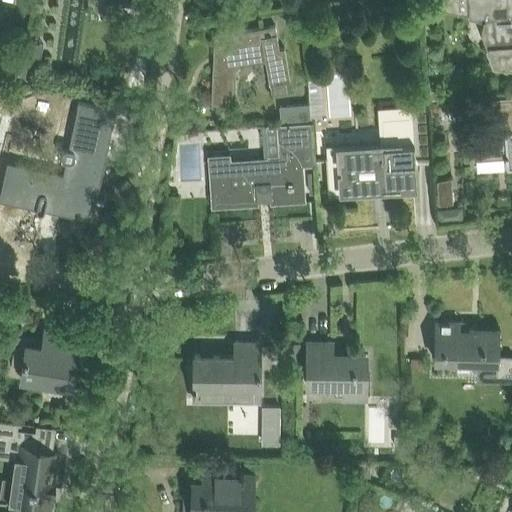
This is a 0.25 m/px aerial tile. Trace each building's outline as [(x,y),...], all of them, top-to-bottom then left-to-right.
[(511,0),(443,0),(444,8),(469,13),(469,17),(485,20),(482,32),(493,67),(511,69),(511,0)] [(280,48),(276,24),(215,35),(212,103),(234,104),(236,65),(266,60),(272,95),(287,92),(285,81),(290,80),(284,47),(280,48)] [(40,59),(44,43),(28,40),(24,55),(40,59)] [(20,79),(24,55),(9,52),(5,76),(20,79)] [(310,103),(310,113),(323,112),(320,76),(308,77),(310,103)] [(428,78),(427,78),(428,98),(447,97),(447,96),(444,95),(441,94),(438,92),(436,89),(433,86),(431,84),(429,81),(428,78)] [(499,83),(487,83),(487,93),(499,92),(499,83)] [(511,96),(490,98),(492,125),(489,126),(474,127),(474,132),(475,141),(476,157),(503,155),(505,155),(505,160),(507,159),(507,168),(511,167),(511,96)] [(6,196),(6,197),(37,204),(37,206),(37,207),(37,208),(37,209),(38,210),(39,211),(40,211),(41,211),(42,211),(43,211),(43,210),(44,209),(45,208),(46,202),(58,204),(57,209),(58,209),(58,208),(89,215),(89,214),(88,214),(91,200),(96,201),(96,200),(95,199),(104,159),(104,158),(109,136),(110,136),(110,135),(109,135),(115,109),(79,102),(73,131),(69,147),(68,147),(66,147),(65,148),(64,148),(63,149),(62,151),(62,152),(62,154),(62,155),(62,156),(63,158),(64,159),(65,160),(66,160),(63,176),(13,165),(10,177),(6,196)] [(281,123),(311,121),(310,113),(310,103),(280,105),(281,123)] [(411,146),(414,146),(411,103),(376,106),(379,139),(325,142),(326,160),(359,157),(358,147),(385,145),(383,121),(409,120),(411,146)] [(359,157),(326,160),(328,194),(374,191),(376,190),(376,189),(374,189),(374,186),(383,185),(383,186),(391,185),(414,184),(413,169),(416,169),(414,146),(411,146),(409,120),(383,121),(385,145),(358,147),(359,157)] [(229,152),(228,152),(208,154),(211,206),(259,203),(258,186),(270,185),(271,202),(306,200),(303,165),(314,164),(312,121),(311,121),(281,123),(283,148),(267,149),(268,157),(230,159),(229,152)] [(452,189),(438,190),(438,203),(453,202),(452,189)] [(435,340),(435,359),(457,360),(457,373),(477,373),(477,380),(511,380),(511,354),(498,354),(499,328),(460,327),(460,321),(436,320),(435,340)] [(79,333),(46,327),(43,346),(39,345),(35,339),(18,336),(14,361),(24,363),(21,378),(71,386),(76,355),(89,357),(93,329),(79,333)] [(259,400),(259,399),(260,341),(235,341),(235,355),(194,354),(194,399),(259,400)] [(365,397),(365,373),(366,353),(331,353),(331,342),(309,342),(308,384),(345,384),(345,396),(365,397)] [(288,351),(288,363),(301,363),(302,351),(288,351)] [(411,357),(411,366),(422,366),(422,358),(411,357)] [(13,504),(43,511),(47,511),(49,505),(54,505),(54,504),(52,504),(54,488),(56,488),(56,487),(52,486),(56,453),(33,450),(35,435),(17,433),(19,423),(22,423),(22,422),(0,419),(0,438),(7,440),(6,446),(20,448),(19,455),(15,455),(15,456),(19,457),(16,478),(6,476),(3,498),(0,497),(0,499),(14,502),(14,503),(13,503),(13,504)] [(413,462),(413,446),(400,446),(400,462),(413,462)] [(183,493),(182,511),(252,511),(253,494),(254,494),(255,479),(253,479),(253,473),(233,472),(213,472),(213,481),(201,480),(193,480),(193,493),(183,493)]
